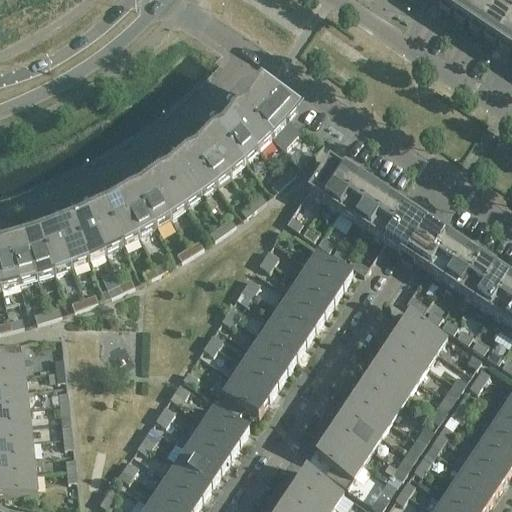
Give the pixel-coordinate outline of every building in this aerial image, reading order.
[(419,9),(423,0),(412,0),(411,3),(419,9)] [(452,17),(463,0),(440,0),(436,6),(442,10),(439,14),(450,21),(452,17)] [(467,26),(484,0),(463,0),(452,17),(457,20),(454,24),(465,31),(467,27),(467,26)] [(482,36),(503,4),(496,0),(484,0),(467,26),(467,27),(472,30),(469,34),(479,41),(482,37),(482,36)] [(497,46),(511,23),(511,10),(503,4),(482,36),(482,37),(487,40),(484,44),(494,51),(497,47),(497,46)] [(511,56),(511,23),(497,46),(497,47),(502,50),(499,54),(509,61),(511,56)] [(290,127),(297,119),(267,106),(262,100),(259,103),(255,101),(247,113),(243,115),(244,117),(273,145),(285,132),(290,127)] [(273,145),(244,117),(243,115),(238,118),(230,127),(232,129),(259,158),(273,145)] [(259,158),(232,129),(230,127),(223,136),(218,139),(219,140),(245,171),(259,158)] [(245,171),(219,140),(218,139),(213,141),(204,150),(206,152),(231,183),(245,171)] [(231,183),(206,152),(204,150),(196,158),(191,160),(193,162),(217,194),(231,183)] [(305,170),(315,160),(308,153),(299,163),(305,170)] [(217,194),(193,162),(191,160),(187,163),(177,171),(179,172),(202,205),(217,194)] [(324,208),(346,176),(347,175),(337,168),(336,169),(330,165),(309,198),(324,208)] [(202,205),(179,172),(177,171),(168,178),(164,180),(165,182),(187,215),(202,205)] [(287,188),(297,179),(290,172),(281,181),(287,188)] [(339,218),(361,186),(362,185),(352,178),(351,179),(346,176),(324,208),(339,218)] [(187,215),(165,182),(164,180),(159,183),(149,190),(150,191),(172,225),(187,215)] [(277,197),(287,188),(281,181),(271,190),(277,197)] [(354,228),(376,196),(377,195),(367,188),(366,189),(361,186),(339,218),(354,228)] [(172,225),(150,191),(149,190),(140,197),(135,199),(136,200),(156,235),(172,225)] [(369,238),(391,206),(392,205),(382,198),(381,199),(376,196),(354,228),(369,238)] [(156,235),(136,200),(135,199),(130,201),(120,207),(121,208),(140,244),(156,235)] [(257,214),(267,206),(261,199),(251,207),(257,214)] [(384,248),(406,216),(407,215),(397,208),(396,209),(391,206),(369,238),(384,248)] [(140,244),(121,208),(120,207),(110,213),(105,215),(106,216),(123,252),(140,244)] [(247,222),(257,214),(251,207),(241,215),(247,222)] [(123,252),(106,216),(105,215),(100,217),(89,222),(90,224),(107,260),(123,252)] [(408,262),(429,231),(421,226),(422,224),(412,218),(411,219),(406,216),(384,248),(408,262)] [(107,260),(90,224),(89,222),(78,228),(74,229),(74,231),(90,267),(107,260)] [(298,237),(303,229),(292,222),(287,230),(298,237)] [(236,230),(231,223),(220,230),(226,238),(236,230)] [(90,267),(74,231),(74,229),(69,231),(58,236),(58,237),(73,274),(90,267)] [(226,238),(220,230),(210,238),(215,245),(226,238)] [(429,278),(451,245),(445,242),(446,241),(437,234),(436,235),(429,231),(408,262),(429,278)] [(314,248),(319,240),(308,232),(303,240),(314,248)] [(289,249),(293,241),(284,235),(279,242),(289,249)] [(73,274),(58,237),(58,236),(47,240),(42,242),(42,243),(55,280),(73,274)] [(55,280),(42,243),(42,242),(32,245),(26,247),(26,248),(38,286),(55,280)] [(329,258),(334,250),(323,242),(318,250),(329,258)] [(444,288),(466,255),(460,252),(461,251),(452,244),(451,245),(429,278),(444,288)] [(204,253),(199,245),(188,252),(193,260),(204,253)] [(38,286),(26,248),(26,247),(20,249),(9,252),(10,253),(20,291),(29,289),(38,286)] [(20,291),(10,253),(9,252),(0,254),(0,284),(3,296),(14,293),(20,291)] [(193,260),(188,252),(177,259),(182,267),(193,260)] [(344,268),(349,260),(338,252),(333,260),(344,268)] [(460,298),(481,266),(475,262),(476,261),(466,254),(466,255),(444,288),(460,298)] [(274,270),(279,263),(269,257),(265,264),(274,270)] [(353,281),(318,258),(308,272),(343,296),(343,297),(344,297),(345,298),(354,282),(353,281)] [(356,276),(361,268),(353,262),(348,270),(356,276)] [(269,277),(274,270),(265,264),(260,271),(269,277)] [(475,308),(496,276),(491,272),(492,271),(482,264),(481,266),(460,298),(475,308)] [(171,273),(166,265),(155,271),(159,279),(171,273)] [(364,281),(369,273),(361,268),(356,276),(364,281)] [(159,279),(155,271),(143,277),(148,286),(159,279)] [(343,296),(308,272),(298,286),(334,310),(334,311),(335,311),(344,297),(343,297),(343,296)] [(490,318),(511,286),(506,282),(507,281),(497,274),(496,276),(475,308),(490,318)] [(135,292),(131,283),(119,289),(123,297),(135,292)] [(511,317),(511,284),(511,286),(490,318),(505,328),(511,317)] [(255,298),(260,291),(251,285),(246,292),(255,298)] [(334,310),(298,286),(289,300),(325,324),(325,325),(326,325),(334,311),(334,310)] [(123,297),(119,289),(107,294),(111,303),(123,297)] [(251,305),(255,298),(246,292),(241,299),(251,305)] [(99,307),(96,299),(84,303),(87,312),(99,307)] [(325,324),(289,300),(280,314),(316,338),(315,339),(316,339),(317,339),(325,325),(325,324)] [(415,315),(420,307),(412,301),(407,309),(415,315)] [(87,312),(84,303),(71,308),(75,317),(87,312)] [(423,320),(428,312),(420,307),(415,315),(423,320)] [(62,321),(60,312),(47,316),(50,325),(62,321)] [(237,326),(242,319),(232,313),(227,320),(237,326)] [(316,338),(280,314),(271,328),(306,352),(306,353),(307,353),(316,339),(315,339),(316,338)] [(438,330),(443,322),(432,315),(427,323),(438,330)] [(50,325),(47,316),(35,320),(37,329),(50,325)] [(232,333),(237,326),(227,320),(223,327),(232,333)] [(448,344),(412,321),(412,320),(401,335),(402,336),(402,335),(438,359),(448,344)] [(24,332),(22,323),(10,326),(12,335),(24,332)] [(453,340),(458,332),(447,325),(442,333),(453,340)] [(0,338),(12,335),(10,326),(0,328),(0,338)] [(306,352),(271,328),(261,342),(297,366),(297,367),(298,367),(306,353),(306,352)] [(438,359),(402,335),(402,336),(391,349),(392,350),(393,349),(428,373),(438,359)] [(468,350),(473,343),(462,335),(457,343),(468,350)] [(218,354),(223,347),(213,341),(209,348),(218,354)] [(297,366),(261,342),(252,356),(288,380),(287,381),(288,381),(289,381),(297,367),(297,366)] [(483,360),(488,352),(477,345),(472,353),(483,360)] [(214,361),(218,354),(209,348),(204,355),(214,361)] [(0,382),(24,380),(20,349),(0,350),(0,382)] [(393,349),(392,350),(382,363),(383,364),(383,363),(419,387),(428,373),(393,349)] [(498,370),(503,363),(492,355),(487,363),(498,370)] [(288,380),(252,356),(243,370),(278,394),(278,395),(279,395),(288,381),(287,381),(288,380)] [(477,374),(482,367),(472,360),(467,368),(477,374)] [(383,363),(383,364),(373,377),(374,377),(374,378),(374,377),(410,401),(419,387),(383,363)] [(65,376),(64,365),(55,366),(56,377),(65,376)] [(511,379),(511,368),(507,365),(502,373),(511,379)] [(278,394),(243,370),(233,384),(269,408),(269,409),(270,409),(278,395),(278,394)] [(484,389),(490,380),(482,375),(476,385),(484,389)] [(66,387),(65,376),(56,377),(58,388),(66,387)] [(410,401),(374,377),(374,378),(374,377),(363,391),(365,392),(365,391),(401,415),(410,401)] [(193,392),(198,385),(188,378),(184,386),(193,392)] [(0,399),(26,397),(24,380),(0,382),(0,399)] [(462,396),(467,389),(457,382),(453,389),(462,396)] [(269,408),(233,384),(217,408),(239,423),(245,414),(259,423),(269,409),(269,408)] [(478,399),(484,389),(476,385),(470,394),(478,399)] [(458,403),(462,396),(453,389),(448,396),(458,403)] [(185,404),(190,397),(180,390),(176,398),(185,404)] [(401,415),(365,391),(365,392),(354,405),(355,406),(356,405),(391,429),(401,415)] [(0,416),(27,414),(26,397),(0,399),(0,416)] [(69,409),(67,398),(59,399),(60,410),(69,409)] [(465,417),(471,408),(464,403),(458,413),(465,417)] [(391,429),(356,405),(355,406),(345,419),(346,420),(346,419),(382,443),(391,429)] [(511,408),(501,422),(511,428),(511,408)] [(70,420),(69,409),(60,410),(61,421),(70,420)] [(444,424),(448,417),(439,410),(434,417),(444,424)] [(171,426),(175,419),(166,412),(161,419),(171,426)] [(250,437),(236,428),(214,413),(204,428),(240,452),(241,453),(250,437)] [(459,427),(465,417),(458,413),(452,422),(459,427)] [(0,433),(29,430),(27,414),(0,416),(0,433)] [(439,431),(444,424),(434,417),(429,424),(439,431)] [(166,433),(171,426),(161,419),(156,426),(166,433)] [(346,419),(346,420),(335,433),(337,434),(337,433),(373,457),(382,443),(346,419)] [(511,428),(501,422),(492,436),(511,448),(511,428)] [(240,452),(204,428),(195,442),(231,466),(230,466),(231,466),(232,467),(240,452)] [(0,450),(31,447),(29,430),(0,433),(0,450)] [(446,445),(453,436),(445,431),(439,441),(446,445)] [(72,443),(71,432),(62,433),(64,444),(72,443)] [(337,433),(337,434),(326,447),(327,447),(328,447),(363,471),(373,457),(337,433)] [(511,448),(492,436),(483,450),(511,468),(511,448)] [(425,451),(430,444),(420,438),(416,445),(425,451)] [(152,454),(157,447),(147,440),(142,447),(152,454)] [(440,455),(446,445),(439,441),(433,450),(440,455)] [(231,466),(195,442),(186,456),(221,480),(222,481),(231,466),(230,466),(231,466)] [(73,454),(72,443),(64,444),(65,455),(73,454)] [(420,458),(425,451),(416,445),(411,452),(420,458)] [(0,467),(33,464),(31,447),(0,450),(0,467)] [(147,461),(152,454),(142,447),(138,454),(147,461)] [(363,471),(328,447),(327,447),(318,462),(332,471),(326,480),(348,495),(363,471)] [(511,479),(511,468),(483,450),(474,464),(508,486),(508,487),(509,486),(508,485),(511,479)] [(221,480),(186,456),(176,470),(212,494),(213,495),(221,480)] [(428,473),(434,464),(427,459),(421,469),(428,473)] [(0,484),(35,481),(33,464),(0,467),(0,484)] [(508,486),(474,464),(464,478),(498,500),(499,501),(500,500),(499,499),(508,486)] [(76,476),(75,465),(66,466),(67,477),(76,476)] [(406,479),(411,472),(402,466),(397,473),(406,479)] [(133,481),(138,474),(129,468),(124,475),(133,481)] [(422,483),(428,473),(421,469),(414,478),(422,483)] [(212,494),(176,470),(167,484),(203,508),(202,508),(203,508),(204,509),(212,494)] [(402,486),(406,479),(397,473),(392,480),(402,486)] [(129,488),(133,481),(124,475),(119,482),(129,488)] [(77,487),(76,476),(67,477),(68,488),(77,487)] [(336,511),(344,500),(322,485),(309,476),(308,476),(297,490),(298,491),(299,491),(330,511),(336,511)] [(490,511),(498,500),(464,478),(455,492),(485,511),(490,511)] [(0,502),(37,498),(35,481),(0,484),(0,502)] [(203,508),(167,484),(158,498),(179,511),(200,511),(203,508),(202,508),(203,508)] [(409,501),(415,492),(408,487),(402,497),(409,501)] [(298,491),(288,504),(289,505),(300,511),(330,511),(299,491),(298,491)] [(485,511),(455,492),(446,506),(455,511),(485,511)] [(115,509),(119,502),(110,496),(105,503),(115,509)] [(403,511),(409,501),(402,497),(396,506),(403,511)] [(179,511),(158,498),(148,511),(179,511)] [(103,511),(112,511),(115,509),(105,503),(100,510),(103,511)]
